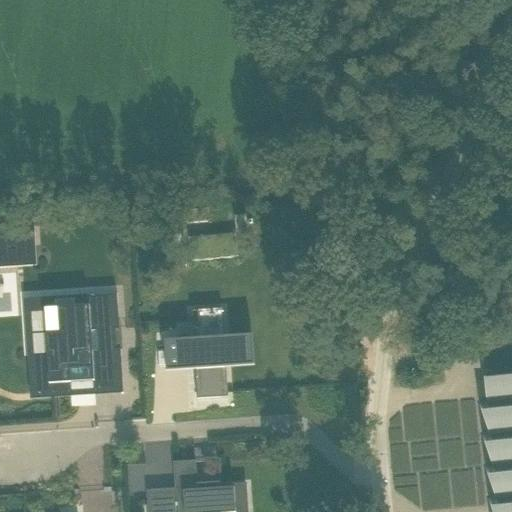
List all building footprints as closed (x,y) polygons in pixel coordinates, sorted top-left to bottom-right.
[(235,234),(188,239),(190,262),(238,258),(236,241),(247,240),(245,216),(234,217),(235,234)] [(30,232),(0,234),(0,264),(32,262),(31,247),(30,234),(30,232)] [(48,355),(35,356),(37,393),(51,392),(71,391),(71,383),(93,382),(93,390),(121,388),(121,394),(123,394),(120,350),(116,350),(114,330),(119,330),(117,294),(115,294),(115,296),(97,297),(89,297),(89,298),(85,298),(86,307),(45,309),(48,355)] [(193,340),(164,342),(166,373),(195,371),(197,400),(220,398),(220,394),(225,393),(225,396),(227,398),(228,398),(226,369),(255,367),(252,336),(224,338),(222,309),(191,311),(193,340)] [(478,404),(489,511),(511,511),(511,369),(484,373),(486,403),(478,404)] [(220,483),(196,485),(197,488),(175,489),(146,491),(147,511),(248,511),(247,484),(220,486),(220,483)]
